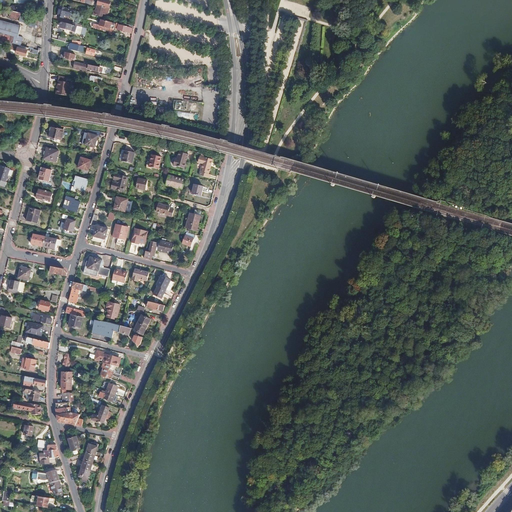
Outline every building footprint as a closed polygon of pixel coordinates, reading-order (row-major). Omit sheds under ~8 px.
[(97,0),(95,11),(95,14),(100,15),(101,12),(105,13),(108,1),(101,0),(97,0)] [(72,10),(60,6),(57,16),(64,18),(64,15),(71,17),(72,10)] [(20,21),(28,22),(28,26),(38,27),(39,17),(20,15),(20,21)] [(93,27),(109,31),(110,27),(113,28),(114,29),(115,25),(111,24),(112,22),(100,19),(99,24),(94,23),(93,27)] [(76,31),(77,27),(61,23),(60,27),(76,31)] [(132,29),(133,29),(134,26),(130,24),(129,28),(119,25),(117,29),(131,33),(132,29)] [(0,33),(14,37),(16,31),(0,26),(0,33)] [(0,40),(12,43),(14,37),(0,33),(0,40)] [(27,50),(17,47),(15,53),(25,56),(27,50)] [(86,54),(98,56),(98,53),(100,53),(100,51),(87,48),(86,54)] [(61,52),(60,57),(74,60),(74,55),(61,52)] [(74,62),(73,68),(82,70),(82,68),(88,69),(102,72),(103,68),(90,65),(74,62)] [(66,82),(67,78),(58,75),(55,94),(66,96),(69,83),(66,82)] [(175,109),(187,110),(187,102),(176,102),(175,109)] [(61,140),(64,131),(52,127),(49,137),(61,140)] [(101,132),(89,130),(88,133),(85,132),(82,144),(95,147),(96,146),(97,146),(99,141),(97,140),(98,137),(100,138),(101,132)] [(56,161),(59,151),(47,147),(44,158),(56,161)] [(131,164),(134,153),(124,150),(121,161),(131,164)] [(184,168),(188,154),(178,151),(176,159),(175,159),(173,165),(184,168)] [(158,169),(161,157),(151,155),(148,167),(158,169)] [(209,173),(213,159),(199,155),(198,162),(202,163),(199,174),(210,177),(211,174),(209,173)] [(88,171),(91,161),(80,158),(78,168),(88,171)] [(0,170),(0,179),(6,182),(9,169),(1,167),(0,170)] [(49,182),(52,171),(42,168),(38,179),(49,182)] [(124,191),(127,177),(118,175),(116,183),(114,189),(124,191)] [(182,189),(185,178),(181,177),(181,179),(168,175),(165,185),(178,189),(178,188),(182,189)] [(84,192),(87,180),(76,177),(75,181),(76,182),(73,192),(81,194),(82,191),(84,192)] [(145,190),(148,181),(138,178),(136,188),(145,190)] [(201,196),(203,186),(193,184),(191,193),(201,196)] [(50,202),(52,194),(38,190),(36,198),(50,202)] [(77,212),(80,202),(74,201),(75,199),(66,196),(63,208),(77,212)] [(118,210),(121,199),(110,196),(107,207),(118,210)] [(171,217),(173,209),(168,208),(169,206),(157,203),(155,211),(167,214),(166,216),(171,217)] [(37,224),(41,210),(30,208),(27,221),(37,224)] [(196,231),(200,216),(189,213),(185,229),(196,231)] [(73,231),(76,220),(68,218),(64,228),(73,231)] [(106,239),(108,228),(96,225),(94,236),(106,239)] [(126,241),(129,228),(116,225),(113,238),(118,239),(118,238),(121,239),(120,240),(126,241)] [(145,244),(147,232),(134,229),(131,243),(137,244),(138,240),(140,240),(140,242),(140,243),(145,244)] [(183,245),(193,246),(196,234),(186,232),(183,245)] [(31,245),(43,247),(45,237),(33,234),(31,245)] [(45,237),(43,247),(55,250),(56,246),(57,240),(45,237)] [(145,258),(152,259),(153,253),(155,254),(156,250),(171,254),(174,244),(162,241),(161,241),(159,247),(157,247),(157,244),(151,242),(149,251),(147,250),(145,258)] [(109,277),(111,270),(103,268),(104,263),(102,261),(102,260),(91,257),(90,262),(88,261),(84,273),(97,277),(98,274),(109,277)] [(64,269),(51,267),(50,273),(66,276),(67,273),(64,269)] [(21,268),(19,278),(29,280),(31,270),(21,268)] [(125,283),(128,274),(120,272),(120,270),(116,269),(113,280),(125,283)] [(136,269),(133,280),(138,282),(139,279),(147,281),(149,273),(136,269)] [(158,286),(153,294),(161,298),(171,280),(161,276),(157,285),(158,286)] [(20,282),(11,280),(8,292),(17,294),(18,291),(20,282)] [(84,285),(74,282),(72,288),(79,290),(83,291),(84,285)] [(69,302),(71,302),(76,304),(78,296),(71,294),(69,302)] [(41,301),(39,309),(48,311),(50,303),(41,301)] [(108,308),(106,318),(117,320),(120,305),(108,301),(106,307),(108,308)] [(163,311),(165,305),(148,301),(146,307),(152,309),(152,310),(154,310),(154,309),(163,311)] [(67,307),(66,313),(72,314),(83,317),(84,317),(86,312),(67,307)] [(83,317),(72,314),(68,326),(80,329),(83,317)] [(142,315),(134,330),(143,335),(151,320),(142,315)] [(2,316),(0,324),(0,326),(10,328),(12,319),(2,316)] [(34,316),(32,320),(51,325),(52,320),(34,316)] [(115,332),(129,335),(131,329),(123,327),(95,320),(91,333),(113,338),(115,332)] [(29,323),(26,332),(41,336),(43,327),(29,323)] [(141,344),(143,338),(135,336),(133,341),(135,343),(138,347),(141,344)] [(49,349),(50,343),(27,338),(26,343),(49,349)] [(97,351),(95,361),(103,364),(116,367),(118,361),(120,362),(121,360),(118,358),(114,357),(110,356),(110,354),(97,351)] [(64,365),(63,367),(68,368),(69,366),(70,367),(71,363),(70,362),(70,360),(72,360),(73,356),(71,356),(71,355),(68,353),(67,358),(64,358),(65,359),(65,361),(63,361),(62,365),(64,365)] [(25,369),(24,369),(35,371),(37,361),(27,359),(26,359),(23,359),(21,368),(25,369)] [(100,376),(111,379),(116,367),(103,364),(102,367),(104,368),(100,376)] [(62,372),(62,389),(72,389),(72,372),(62,372)] [(47,380),(23,376),(23,378),(25,378),(25,380),(35,382),(35,384),(46,387),(47,380)] [(107,391),(115,394),(118,386),(110,384),(107,391)] [(41,392),(25,388),(24,392),(28,393),(31,394),(30,400),(39,402),(41,392)] [(104,398),(113,401),(115,394),(107,391),(104,398)] [(42,414),(41,406),(15,401),(14,407),(32,411),(32,415),(42,414)] [(61,422),(77,425),(79,418),(81,413),(71,411),(71,413),(67,414),(65,402),(64,402),(56,403),(57,415),(58,420),(61,422)] [(107,416),(109,410),(110,408),(102,406),(100,413),(107,416)] [(104,422),(106,417),(107,416),(100,413),(97,419),(104,422)] [(25,425),(24,435),(32,436),(34,427),(25,425)] [(73,451),(81,448),(77,436),(69,439),(73,451)] [(87,453),(95,455),(98,444),(93,442),(92,444),(89,443),(87,453)] [(50,457),(60,457),(58,450),(47,450),(45,451),(45,454),(41,454),(42,464),(50,464),(50,457)] [(84,460),(93,463),(95,455),(87,453),(84,460)] [(82,468),(90,471),(93,463),(84,460),(82,468)] [(88,479),(90,471),(82,468),(80,476),(83,477),(88,479)] [(50,483),(59,480),(56,470),(47,473),(48,474),(39,473),(38,480),(45,481),(49,480),(50,483)] [(63,492),(59,480),(50,483),(53,494),(62,495),(63,492)] [(4,501),(10,502),(12,492),(5,491),(4,496),(4,501)] [(35,504),(35,505),(48,507),(49,501),(54,502),(54,499),(32,495),(32,500),(38,501),(37,505),(35,504)]
